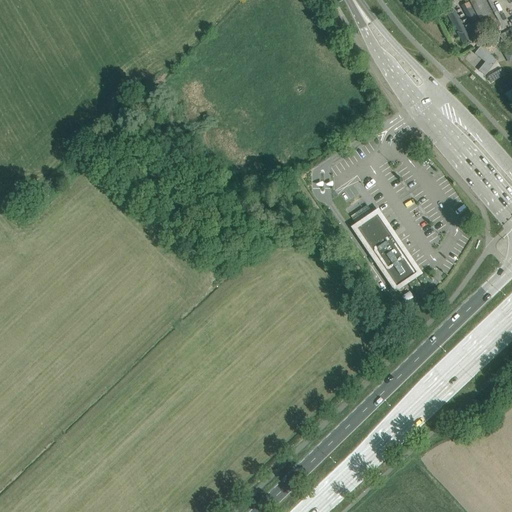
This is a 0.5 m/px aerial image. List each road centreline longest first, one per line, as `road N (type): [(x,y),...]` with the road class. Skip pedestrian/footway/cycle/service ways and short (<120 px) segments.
road 1 (primary): [(511,264),(259,511)]
road 2 (primary): [(307,511),(511,323)]
road 3 (tertiary): [(350,0),(379,57),(511,209)]
road 4 (tertiary): [(511,170),(357,0)]
